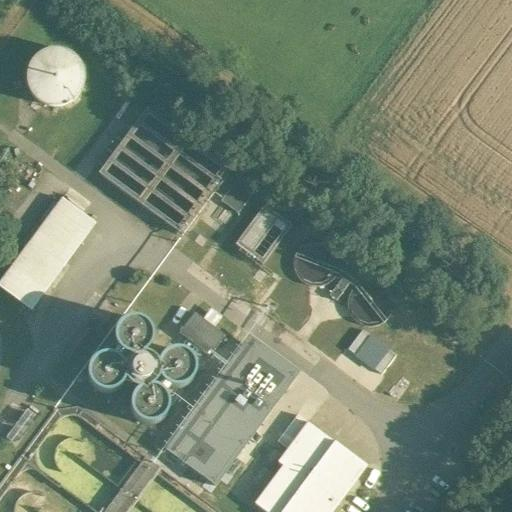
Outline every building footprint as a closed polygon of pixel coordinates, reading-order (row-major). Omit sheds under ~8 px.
[(84,102),(79,51),(38,55),(43,106),(84,102)] [(252,195),(234,182),(220,202),(237,215),(252,195)] [(61,200),(31,240),(65,265),(95,224),(61,200)] [(286,233),(258,212),(230,252),(258,272),(286,233)] [(65,265),(31,240),(0,282),(0,288),(30,312),(65,265)] [(224,337),(193,314),(179,334),(209,357),(224,337)] [(127,345),(131,350),(139,355),(147,355),(155,352),(161,345),(162,339),(161,331),(158,325),(152,320),(145,318),(138,319),(132,323),(127,329),(125,337),(127,345)] [(194,350),(186,349),(176,353),(171,359),(168,369),(171,379),(177,384),(186,387),(195,386),(202,381),(206,373),(206,365),(204,358),(200,354),(194,350)] [(134,366),(136,372),(135,381),(141,387),(151,388),(163,386),(171,379),(168,369),(171,359),(163,354),(155,352),(147,355),(139,355),(134,366)] [(121,356),(116,356),(109,358),(103,362),(99,369),(98,378),(102,386),(110,392),(120,393),(130,388),(135,381),(136,372),(134,366),(133,364),(128,359),(121,356)] [(163,386),(151,388),(144,394),(141,402),(141,411),(144,418),(153,424),(164,425),(174,420),(179,412),(179,402),(176,395),(171,389),(163,386)] [(332,511),(366,467),(297,416),(277,443),(287,450),(277,464),(282,467),(254,505),(263,511),(332,511)] [(239,441),(219,427),(212,437),(232,451),(239,441)] [(232,451),(212,437),(202,450),(222,464),(232,451)] [(222,464),(202,450),(195,460),(215,474),(222,464)]
